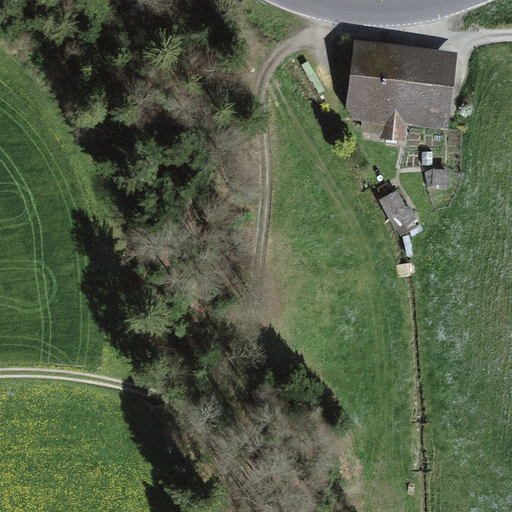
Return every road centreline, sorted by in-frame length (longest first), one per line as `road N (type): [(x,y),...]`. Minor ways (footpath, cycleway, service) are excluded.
road 1 (track): [(511,34),(453,37),(359,11),(294,42),(269,66),(257,150),(259,468),(252,511)]
road 2 (track): [(0,375),(80,377),(169,403),(217,450),(242,511)]
road 3 (tertiary): [(302,0),(359,11),(453,0)]
